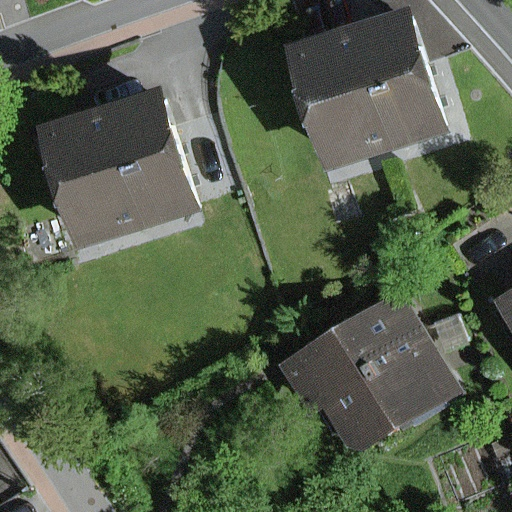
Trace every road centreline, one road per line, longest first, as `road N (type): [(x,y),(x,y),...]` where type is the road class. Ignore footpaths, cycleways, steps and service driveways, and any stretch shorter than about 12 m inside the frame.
road 1 (residential): [(0,50),(139,0)]
road 2 (residential): [(0,392),(84,511)]
